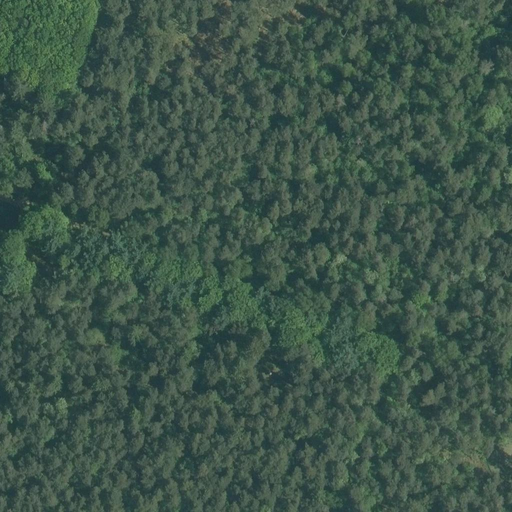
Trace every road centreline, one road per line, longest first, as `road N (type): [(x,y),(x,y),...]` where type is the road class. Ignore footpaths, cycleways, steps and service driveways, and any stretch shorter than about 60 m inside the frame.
road 1 (track): [(399,351),(166,255),(17,207)]
road 2 (track): [(212,274),(320,0)]
road 3 (track): [(99,0),(17,207)]
road 4 (track): [(468,156),(399,351)]
road 5 (track): [(399,351),(339,511)]
